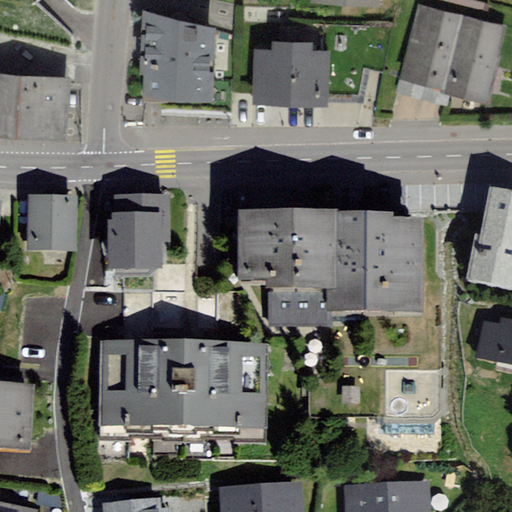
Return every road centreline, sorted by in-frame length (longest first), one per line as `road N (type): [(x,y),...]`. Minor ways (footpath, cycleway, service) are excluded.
road 1 (residential): [(101,171),(511,152)]
road 2 (residential): [(74,511),(57,379),(101,171)]
road 3 (residential): [(101,171),(109,0)]
